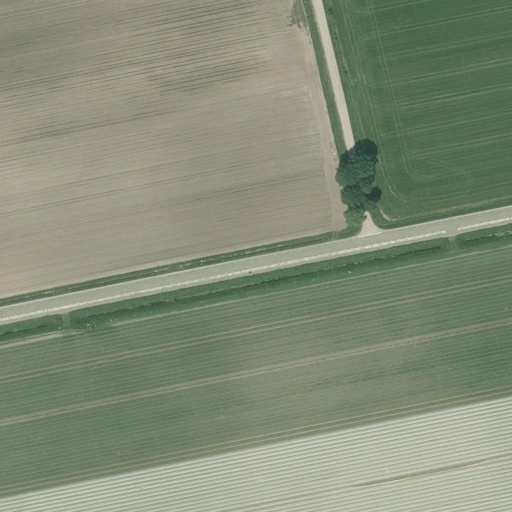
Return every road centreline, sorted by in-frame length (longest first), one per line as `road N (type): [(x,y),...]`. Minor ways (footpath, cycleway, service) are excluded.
road 1 (tertiary): [(0,314),(511,212)]
road 2 (track): [(372,240),(314,0)]
